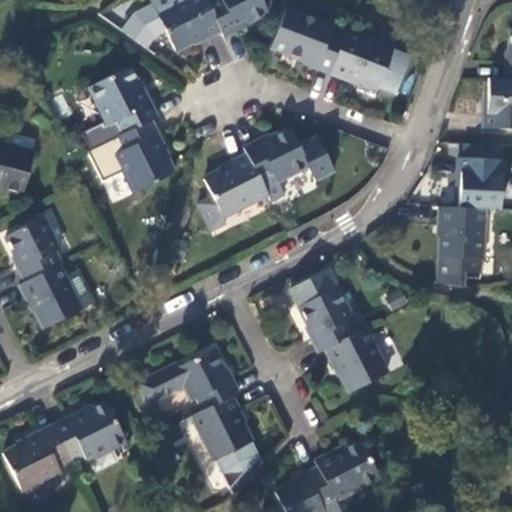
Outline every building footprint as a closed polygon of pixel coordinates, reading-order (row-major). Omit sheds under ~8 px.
[(205,0),(152,0),(150,1),(175,52),(206,37),(207,39),(222,32),(208,4),(205,0)] [(222,32),(225,40),(239,33),(239,29),(269,15),(261,0),(214,0),(208,4),(222,32)] [(273,0),(261,0),(269,15),(273,0)] [(316,68),(331,74),(346,35),(333,31),(335,27),(301,14),(286,54),(317,66),(316,68)] [(346,35),(331,74),(345,79),(346,77),(379,90),(395,50),(347,32),(346,35)] [(152,122),(157,119),(143,90),(140,92),(128,68),(90,87),(109,126),(116,123),(122,137),(152,122)] [(511,79),(505,79),(488,79),(487,114),(483,114),(482,129),(511,130),(511,79)] [(166,151),(152,122),(122,137),(116,140),(123,153),(116,155),(135,195),(176,177),(164,152),(166,151)] [(276,179),(278,183),(310,167),(292,130),(261,145),(260,142),(245,149),(249,155),(264,185),(276,179)] [(0,190),(24,197),(34,157),(0,147),(0,190)] [(209,188),(194,195),(211,231),(227,224),(223,217),(269,195),(264,185),(249,155),(235,162),(236,165),(205,179),(209,188)] [(459,208),(485,209),(500,209),(502,162),(457,159),(456,174),(460,174),(459,208)] [(440,257),(439,283),(447,286),(463,288),(464,274),(481,275),(481,260),(485,209),(459,208),(438,207),(438,222),(441,222),(440,257)] [(60,267),(62,266),(57,254),(60,251),(44,219),(7,238),(23,269),(21,270),(26,285),(60,267)] [(26,285),(20,288),(27,300),(30,299),(46,331),(83,311),(66,277),(60,267),(26,285)] [(66,277),(83,311),(94,305),(77,272),(66,277)] [(313,339),(320,353),(327,350),(355,335),(348,322),(352,320),(336,288),(299,305),(316,338),(313,339)] [(388,373),(366,330),(355,335),(327,350),(333,362),(336,361),(352,391),(388,373)] [(197,398),(205,412),(234,397),(239,394),(232,380),(229,381),(214,350),(179,368),(176,363),(136,383),(147,406),(157,400),(164,391),(176,391),(185,387),(193,400),(197,398)] [(193,417),(216,459),(253,441),(239,411),(240,411),(234,397),(205,412),(193,417)] [(53,425),(71,462),(83,456),(87,461),(111,449),(125,442),(105,403),(81,415),(79,412),(53,425)] [(58,468),(71,462),(53,425),(25,439),(25,442),(3,454),(22,493),(60,474),(58,468)] [(216,459),(235,498),(265,464),(253,441),(216,459)] [(330,455),(316,461),(319,468),(336,500),(380,479),(361,442),(332,458),(330,455)] [(111,449),(87,461),(93,475),(118,463),(111,449)] [(307,477),(276,492),(282,504),(285,511),(341,511),(337,503),(336,500),(319,468),(306,474),(307,477)]
